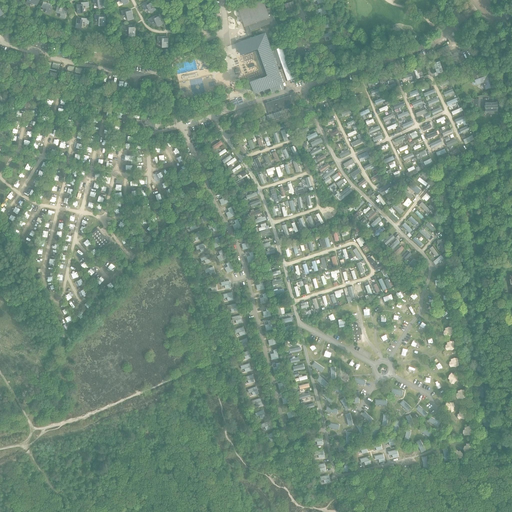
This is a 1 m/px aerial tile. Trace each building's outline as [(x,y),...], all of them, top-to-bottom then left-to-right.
[(104,7),(103,0),(92,0),(94,4),(98,3),(99,8),(104,7)] [(50,14),(52,7),(51,6),(51,4),(43,1),(42,7),(46,8),(45,13),(50,14)] [(268,41),(265,33),(253,38),(250,31),(276,22),(270,7),(266,9),(263,1),(239,9),(244,25),(245,25),(249,39),(237,43),(238,46),(239,46),(241,52),(243,54),(244,53),(246,53),(246,54),(255,51),(263,75),(255,78),(255,79),(253,80),(254,81),(252,85),(254,89),(253,90),(254,93),(282,83),(282,82),(286,81),(282,69),(278,70),(276,65),(277,64),(272,51),(271,51),(268,41)] [(79,4),(77,4),(77,13),(82,13),(82,8),(87,7),(89,7),(88,2),(86,2),(79,2),(79,4)] [(156,10),(151,2),(149,3),(148,2),(142,6),(144,10),(148,8),(151,12),(156,10)] [(65,19),(66,11),(65,11),(65,8),(57,6),(56,11),(61,13),(59,17),(65,19)] [(324,7),(316,10),(317,13),(320,12),(321,16),(327,14),(324,7)] [(133,19),(131,10),(129,11),(129,9),(121,11),(122,16),(127,15),(128,20),(133,19)] [(104,25),(105,17),(102,17),(102,15),(95,15),(94,20),(99,20),(99,25),(104,25)] [(149,18),(147,19),(150,24),(151,23),(156,21),(158,26),(163,24),(159,16),(157,17),(156,15),(149,18)] [(77,19),(75,27),(81,28),(81,23),(86,24),(88,24),(89,19),(87,18),(79,17),(79,19),(77,19)] [(329,20),(321,22),(321,25),(324,25),(325,28),(331,27),(329,20)] [(132,25),(123,25),(122,31),(129,31),(129,36),(134,36),(134,27),(132,27),(132,25)] [(333,31),(324,34),(325,38),(328,37),(329,40),(335,39),(333,31)] [(168,47),(168,38),(165,38),(165,37),(158,37),(158,42),(162,42),(162,47),(168,47)] [(49,47),(50,43),(32,38),(31,41),(33,41),(31,46),(47,50),(48,46),(49,47)] [(293,48),(296,55),(301,53),(300,50),(305,48),(306,49),(308,48),(306,43),(293,48)] [(336,43),(328,46),(329,49),(332,48),(333,52),(339,50),(336,43)] [(491,52),(486,44),(478,48),(481,53),(479,55),(481,58),(491,52)] [(452,54),(448,45),(437,50),(440,58),(452,54)] [(339,55),(330,57),(331,61),(334,60),(335,64),(341,62),(339,55)] [(463,55),(446,61),(449,70),(455,68),(453,65),(459,62),(460,65),(466,63),(463,55)] [(434,63),(437,73),(443,71),(440,61),(434,63)] [(493,83),(489,73),(488,73),(487,73),(487,72),(486,71),(477,75),(478,78),(474,79),(476,84),(483,82),(484,83),(484,84),(485,88),(486,89),(490,87),(489,84),(493,83)] [(380,87),(370,91),(372,96),(382,92),(380,87)] [(299,105),(295,93),(265,103),(269,115),(299,105)] [(456,98),(446,102),(448,106),(457,102),(456,98)] [(480,107),(480,99),(471,99),(471,107),(480,107)] [(404,101),(392,105),(394,109),(405,105),(404,101)] [(497,102),(485,102),(485,111),(491,111),(491,114),(497,114),(497,102)] [(433,115),(443,110),(441,106),(431,111),(433,115)] [(462,107),(451,111),(453,115),(463,110),(462,107)] [(160,124),(161,118),(142,113),(141,120),(145,121),(144,124),(154,126),(155,123),(160,124)] [(287,136),(289,136),(289,133),(286,133),(285,129),(281,130),(284,141),(288,140),(287,136)] [(412,138),(418,136),(416,130),(410,133),(412,138)] [(382,134),(372,138),(374,142),(384,138),(382,134)] [(310,141),(312,146),(323,141),(321,137),(310,141)] [(456,138),(446,142),(448,146),(458,142),(456,138)] [(214,149),(223,144),(221,140),(212,145),(214,149)] [(243,153),(247,151),(241,142),(238,145),(243,153)] [(459,148),(450,153),(451,157),(461,152),(459,148)] [(272,152),(276,162),(280,160),(276,150),(272,152)] [(412,153),(402,157),(404,161),(414,156),(412,153)] [(268,154),(264,156),(268,165),(272,163),(268,154)] [(228,165),(237,160),(235,157),(226,162),(228,165)] [(293,161),(297,172),(302,170),(297,159),(293,161)] [(321,172),(330,165),(328,162),(319,169),(321,172)] [(237,169),(242,167),(240,164),(232,169),(235,173),(238,171),(237,169)] [(273,170),(275,169),(274,166),(266,169),(268,175),(274,173),(273,170)] [(262,172),(258,174),(262,184),(266,182),(262,172)] [(338,172),(332,176),(335,181),(341,177),(338,172)] [(379,173),(371,178),(373,181),(381,176),(379,173)] [(419,177),(417,180),(425,186),(427,183),(419,177)] [(358,184),(360,187),(367,181),(365,178),(358,184)] [(286,191),(289,190),(289,193),(294,191),(292,182),(288,183),(289,186),(285,187),(286,191)] [(421,189),(411,182),(408,186),(417,193),(421,189)] [(383,194),(390,189),(387,184),(380,188),(383,194)] [(295,189),(297,194),(305,191),(303,186),(295,189)] [(410,198),(413,196),(406,189),(403,192),(410,198)] [(341,199),(349,194),(347,190),(343,193),(344,194),(339,197),(341,199)] [(426,193),(421,198),(425,202),(430,197),(426,193)] [(222,198),(219,200),(222,205),(228,202),(225,194),(221,196),(222,198)] [(379,194),(376,196),(383,205),(386,203),(379,194)] [(361,198),(355,204),(359,208),(365,202),(361,198)] [(407,207),(412,201),(408,198),(403,203),(407,207)] [(421,202),(419,205),(426,212),(429,209),(421,202)] [(395,203),(392,206),(401,214),(404,211),(395,203)] [(234,214),(231,207),(225,210),(228,216),(234,214)] [(260,208),(249,212),(251,216),(262,212),(260,208)] [(366,215),(370,220),(377,213),(373,208),(366,215)] [(208,216),(205,210),(199,213),(202,220),(208,216)] [(417,210),(415,212),(421,219),(423,217),(417,210)] [(396,222),(399,218),(391,211),(388,214),(396,222)] [(410,216),(408,219),(415,225),(417,223),(410,216)] [(379,217),(371,224),(373,227),(382,220),(379,217)] [(240,225),(237,218),(231,222),(234,228),(240,225)] [(296,232),(302,229),(298,220),(292,223),(296,232)] [(405,222),(402,225),(409,233),(412,230),(405,222)] [(428,222),(425,225),(432,231),(435,229),(428,222)] [(219,229),(216,223),(210,226),(213,232),(219,229)] [(193,231),(190,225),(184,227),(186,234),(193,231)] [(383,226),(374,231),(376,235),(385,229),(383,226)] [(90,235),(101,248),(109,242),(107,240),(100,231),(99,231),(98,229),(90,235)] [(422,229),(420,232),(428,240),(430,237),(422,229)] [(388,243),(395,237),(392,233),(385,240),(388,243)] [(200,240),(198,234),(191,236),(194,243),(200,240)] [(356,239),(360,246),(365,242),(361,236),(356,239)] [(220,244),(218,237),(211,240),(214,246),(220,244)] [(415,237),(412,240),(420,247),(423,244),(415,237)] [(397,239),(390,245),(393,248),(400,242),(397,239)] [(251,249),(249,242),(242,244),(244,251),(251,249)] [(205,251),(202,244),(196,247),(198,254),(205,251)] [(402,245),(395,251),(398,254),(405,248),(402,245)] [(432,246),(429,248),(435,257),(438,254),(432,246)] [(356,248),(353,250),(359,259),(362,257),(356,248)] [(224,255),(220,249),(214,252),(218,259),(224,255)] [(403,256),(407,259),(412,253),(409,250),(403,256)] [(255,259),(253,252),(246,254),(248,261),(255,259)] [(202,260),(205,259),(206,263),(212,261),(209,254),(200,257),(202,260)] [(433,262),(436,265),(443,258),(441,255),(433,262)] [(230,265),(226,259),(220,262),(224,269),(230,265)] [(371,264),(375,269),(381,265),(377,260),(371,264)] [(215,272),(213,265),(206,268),(208,274),(215,272)] [(236,274),(232,268),(226,272),(230,278),(236,274)] [(383,290),(387,288),(382,277),(378,279),(383,290)] [(219,290),(218,283),(211,284),(212,291),(219,290)] [(231,290),(230,283),(223,284),(224,291),(231,290)] [(265,292),(263,285),(256,287),(258,293),(265,292)] [(336,297),(342,296),(341,292),(344,292),(343,289),(335,290),(336,297)] [(234,302),(232,295),(225,296),(227,303),(234,302)] [(268,302),(266,295),(259,297),(261,303),(268,302)] [(401,308),(405,312),(411,306),(407,302),(401,308)] [(238,312),(236,305),(229,307),(231,314),(238,312)] [(271,314),(269,307),(262,309),(264,316),(271,314)] [(240,315),(232,317),(232,321),(235,320),(236,323),(242,322),(240,315)] [(268,324),(265,325),(266,331),(273,329),(271,320),(268,321),(268,324)] [(361,328),(359,329),(358,324),(353,324),(353,323),(349,324),(353,342),(356,342),(356,340),(361,340),(360,338),(360,334),(362,334),(361,328)] [(451,326),(444,327),(446,336),(453,334),(451,326)] [(243,327),(235,330),(236,333),(239,332),(240,336),(245,334),(243,327)] [(272,339),(268,340),(269,345),(276,344),(274,335),(271,336),(272,339)] [(246,339),(238,342),(239,345),(242,344),(243,347),(248,345),(246,339)] [(446,344),(446,349),(454,349),(454,341),(447,341),(447,344),(446,344)] [(323,356),(332,358),(333,352),(325,349),(323,356)] [(248,350),(240,353),(241,357),(244,356),(246,359),(251,357),(248,350)] [(274,353),(270,354),(271,360),(279,358),(277,350),(273,350),(274,353)] [(450,366),(459,365),(458,357),(449,358),(450,366)] [(315,362),(312,366),(321,372),(324,368),(315,362)] [(249,363),(240,366),(241,369),(244,368),(245,372),(251,370),(249,363)] [(276,367),(273,367),(274,373),(281,372),(280,363),(276,364),(276,367)] [(296,381),(308,379),(307,375),(302,376),(302,374),(299,375),(298,371),(293,372),(294,377),(295,377),(296,381)] [(454,384),(458,376),(451,372),(448,378),(451,379),(449,381),(454,384)] [(252,375),(244,377),(245,381),(248,380),(248,383),(254,382),(252,375)] [(319,377),(316,380),(324,387),(327,384),(319,377)] [(281,382),(278,383),(279,389),(286,387),(284,379),(280,380),(281,382)] [(256,386),(248,389),(249,393),(252,392),(253,395),(258,393),(256,386)] [(455,391),(458,399),(466,396),(464,388),(455,391)] [(297,391),(299,399),(308,396),(308,393),(301,394),(300,390),(297,391)] [(323,395),(330,403),(333,400),(326,391),(323,395)] [(286,397),(282,398),(284,404),(291,402),(288,393),(285,394),(286,397)] [(260,398),(252,401),(253,404),(256,403),(257,407),(262,405),(260,398)] [(345,398),(341,401),(346,410),(350,408),(345,398)] [(403,400),(400,404),(408,412),(411,408),(403,400)] [(419,405),(416,409),(424,417),(427,413),(419,405)] [(290,411),(286,413),(288,418),(295,415),(292,407),(289,409),(290,411)] [(263,410),(255,413),(256,417),(259,415),(261,419),(266,416),(263,410)] [(365,412),(361,415),(369,423),(373,419),(365,412)] [(430,417),(428,421),(438,427),(440,423),(430,417)] [(268,421),(260,424),(262,428),(265,427),(266,430),(271,428),(268,421)] [(360,424),(356,425),(361,436),(364,434),(360,424)] [(421,425),(418,429),(428,436),(430,432),(421,425)] [(464,436),(472,433),(469,425),(464,427),(465,430),(462,431),(464,436)] [(375,438),(380,428),(375,426),(371,436),(375,438)] [(273,433),(265,436),(266,439),(269,438),(270,442),(276,439),(273,433)] [(322,437),(313,438),(314,442),(317,441),(317,445),(323,444),(322,437)] [(394,437),(385,439),(386,443),(389,442),(389,446),(395,444),(394,437)] [(335,441),(339,452),(344,450),(339,440),(335,441)] [(416,442),(421,453),(425,451),(420,440),(416,442)] [(380,442),(372,444),(373,448),(376,447),(376,451),(382,449),(380,442)] [(471,449),(469,442),(466,443),(467,445),(463,446),(464,451),(471,449)] [(365,445),(357,447),(358,451),(361,450),(362,453),(367,452),(365,445)] [(456,458),(463,455),(461,449),(454,451),(456,458)] [(323,450),(314,452),(315,455),(318,455),(319,458),(324,457),(323,450)] [(396,450),(388,452),(389,455),(392,454),(393,458),(398,457),(396,450)] [(383,454),(375,456),(375,460),(378,459),(379,462),(385,461),(383,454)] [(368,457),(360,459),(361,462),(364,462),(365,465),(370,464),(368,457)] [(324,463),(316,465),(316,469),(319,468),(320,472),(326,470),(324,463)] [(328,475),(320,477),(321,480),(324,480),(324,483),(330,482),(328,475)]
